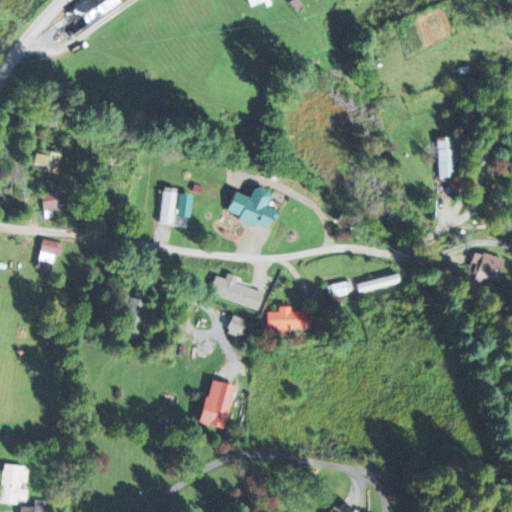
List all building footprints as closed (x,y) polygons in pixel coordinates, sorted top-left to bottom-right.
[(71,36),(120,0),(86,0),(59,20),(71,36)] [(452,137),(435,137),(437,176),(454,175),(452,137)] [(32,167),(57,171),(61,150),(35,145),(32,167)] [(235,190),(226,211),(256,224),(257,223),(269,228),(277,208),(265,203),(271,190),(255,183),(250,196),(235,190)] [(66,206),(64,189),(41,191),(43,209),(66,206)] [(175,191),(159,190),(158,222),(174,222),(175,191)] [(51,268),(55,253),(61,254),(64,242),(42,237),(37,265),(51,268)] [(485,276),(499,280),(505,258),(475,249),(471,265),(476,266),(473,278),(484,281),(485,276)] [(258,309),(264,290),(236,282),(238,275),(223,270),(215,296),(258,309)] [(356,282),(358,291),(400,281),(397,272),(356,282)] [(326,283),(327,294),(352,292),(351,281),(326,283)] [(139,345),(145,317),(142,316),(146,300),(131,296),(121,341),(139,345)] [(289,310),(289,305),(277,305),(277,311),(267,311),(267,327),(312,327),(312,310),(289,310)] [(247,334),(251,320),(231,314),(227,328),(247,334)] [(314,315),(314,331),(327,331),(327,315),(314,315)] [(199,422),(224,427),(233,384),(208,379),(199,422)] [(0,501),(16,502),(17,497),(26,498),(27,484),(26,484),(27,465),(2,463),(0,491),(0,501)] [(19,511),(46,511),(47,499),(34,498),(33,506),(19,505),(19,511)]
